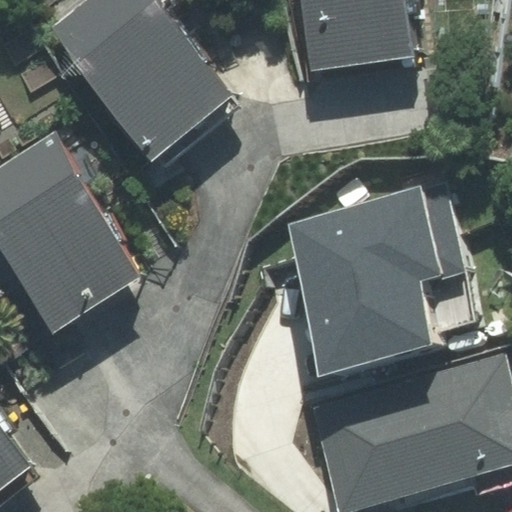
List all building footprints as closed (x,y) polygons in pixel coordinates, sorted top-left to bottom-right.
[(165,0),(90,0),(39,35),(152,181),(253,104),(165,0)] [(308,0),(316,76),(423,73),(414,0),(308,0)] [(0,172),(0,257),(53,343),(137,290),(46,144),(0,172)] [(511,365),(316,413),(342,511),(376,511),(511,478),(511,365)] [(0,421),(0,511),(11,511),(47,486),(0,421)]
